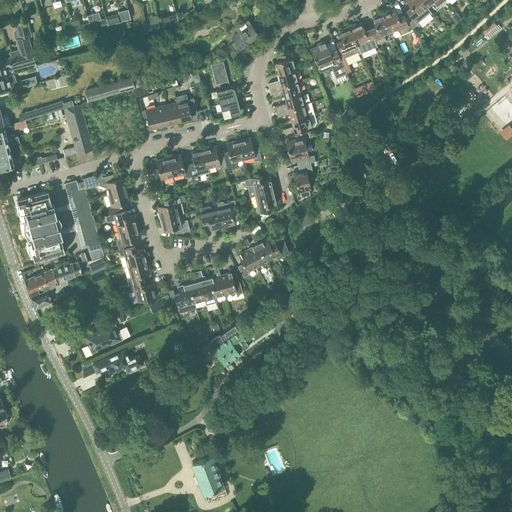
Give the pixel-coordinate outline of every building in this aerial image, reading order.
[(406,10),(410,15),(408,17),(407,17),(412,26),(413,26),(416,22),(417,23),(431,11),(427,7),(421,0),(405,0),(411,6),(406,10)] [(383,11),(391,31),(398,28),(400,34),(410,30),(413,26),(412,26),(407,17),(405,18),(404,14),(398,17),(395,8),(389,10),(389,9),(384,11),(383,11)] [(99,11),(87,14),(90,22),(101,19),(99,11)] [(370,28),(376,44),(386,40),(384,34),(391,31),(383,11),(381,12),(377,14),(377,15),(372,17),(375,26),(370,28)] [(187,12),(181,15),(185,21),(190,18),(188,14),(187,12)] [(119,13),(106,17),(108,25),(121,21),(119,13)] [(454,13),(449,17),(454,24),(459,19),(454,13)] [(165,17),(159,18),(161,28),(164,28),(167,26),(165,17)] [(27,20),(15,23),(18,38),(16,38),(19,49),(9,51),(11,57),(0,60),(0,73),(13,70),(13,71),(36,65),(35,60),(34,60),(28,37),(31,37),(27,20)] [(244,53),(241,48),(259,35),(248,20),(236,29),(239,33),(232,37),(235,41),(230,44),(235,52),(231,55),(235,60),(244,53)] [(161,29),(159,21),(148,24),(149,32),(161,29)] [(376,44),(370,28),(365,30),(361,22),(356,24),(355,23),(351,25),(349,25),(358,47),(360,52),(360,53),(377,46),(376,44)] [(501,28),(498,24),(498,23),(484,34),(487,39),(501,28)] [(343,59),(360,52),(358,47),(349,25),(348,26),(343,28),(344,29),(338,31),(342,40),(336,42),(343,59)] [(336,77),(346,73),(336,49),(330,52),(325,40),(317,43),(318,45),(310,48),(315,60),(318,67),(320,71),(331,66),(336,77)] [(458,51),(460,55),(467,49),(464,46),(458,51)] [(287,70),(295,68),(290,51),(278,54),(280,60),(275,61),(278,73),(287,70)] [(211,66),(216,83),(220,82),(216,65),(211,66)] [(299,80),(295,68),(287,70),(278,73),(279,78),(279,79),(268,82),(269,88),(292,81),(299,80)] [(13,70),(0,73),(0,88),(10,85),(12,90),(28,86),(25,78),(16,80),(14,74),(13,70)] [(131,76),(84,89),(87,100),(132,87),(135,87),(143,84),(139,74),(132,77),(131,76)] [(302,91),(299,80),(292,81),(269,88),(271,93),(282,90),(283,91),(285,96),(291,95),(302,91)] [(149,91),(147,85),(146,83),(143,84),(135,87),(132,87),(135,96),(149,91)] [(363,83),(352,87),(356,96),(367,92),(363,83)] [(220,103),(237,99),(234,88),(231,86),(216,90),(220,103)] [(305,103),(302,91),(291,95),(285,96),(286,101),(285,102),(274,105),(276,111),(297,105),(305,103)] [(186,93),(175,96),(177,101),(181,119),(192,117),(191,115),(197,113),(193,98),(188,99),(186,93)] [(237,99),(220,103),(223,117),(238,113),(240,110),(237,99)] [(62,100),(21,113),(23,119),(64,106),(62,100)] [(181,119),(177,101),(166,104),(170,122),(181,119)] [(313,113),(310,101),(305,103),(297,105),(276,111),(277,116),(288,113),(290,114),(291,119),(299,117),(313,113)] [(65,155),(93,148),(81,103),(64,107),(75,145),(63,148),(65,155)] [(170,122),(166,104),(155,107),(160,125),(170,122)] [(160,125),(155,107),(145,109),(149,127),(160,125)] [(0,109),(0,126),(4,125),(10,124),(7,114),(1,115),(0,109)] [(281,128),(282,134),(311,126),(313,125),(315,122),(313,113),(299,117),(291,119),(292,124),(292,125),(281,128)] [(511,127),(508,123),(499,131),(506,139),(511,134),(511,127)] [(6,135),(4,125),(0,126),(0,140),(11,137),(11,134),(6,135)] [(0,156),(11,154),(9,144),(19,141),(18,136),(11,137),(0,140),(0,156)] [(298,165),(310,162),(315,161),(314,155),(309,156),(304,136),(286,141),(291,161),(296,159),(298,165)] [(238,140),(242,159),(254,156),(255,160),(261,159),(258,146),(253,148),(250,137),(238,140)] [(242,159),(238,140),(226,142),(229,154),(223,155),(226,167),(227,170),(233,169),(233,167),(237,166),(236,160),(242,159)] [(203,148),(208,167),(219,165),(220,169),(226,167),(223,155),(218,156),(215,145),(203,148)] [(194,162),(188,163),(191,176),(197,174),(198,175),(209,172),(208,167),(203,148),(191,151),(194,162)] [(11,154),(0,156),(0,168),(14,165),(11,154)] [(168,157),(173,176),(184,173),(185,177),(191,176),(188,163),(183,165),(180,154),(168,157)] [(173,176),(168,157),(156,159),(159,171),(153,172),(156,184),(163,183),(162,179),(173,176)] [(310,162),(298,165),(299,170),(293,172),(298,191),(300,191),(301,196),(302,197),(310,195),(309,194),(310,194),(309,189),(311,188),(307,174),(313,172),(310,162)] [(101,173),(83,178),(86,188),(99,184),(106,187),(108,194),(116,192),(127,189),(124,177),(112,180),(111,174),(102,176),(101,173)] [(250,196),(255,195),(260,194),(274,190),(271,178),(260,181),(259,175),(244,179),(245,185),(247,185),(250,196)] [(76,179),(64,183),(67,194),(71,193),(86,245),(88,245),(89,250),(102,247),(85,187),(79,189),(77,182),(76,179)] [(109,215),(122,211),(119,204),(130,201),(127,189),(116,192),(108,194),(111,205),(107,206),(109,215)] [(52,204),(48,190),(17,198),(19,206),(21,205),(34,252),(32,252),(34,260),(65,251),(61,237),(63,237),(53,203),(52,204)] [(277,202),(274,190),(260,194),(255,195),(258,206),(254,207),(255,214),(267,211),(266,205),(277,202)] [(320,215),(344,197),(340,192),(316,210),(320,215)] [(160,218),(179,214),(183,213),(181,201),(185,200),(183,194),(163,199),(165,204),(157,206),(160,218)] [(218,207),(222,227),(234,224),(232,212),(237,211),(234,199),(228,200),(229,201),(225,202),(222,200),(217,201),(218,207)] [(222,227),(218,207),(211,209),(211,207),(209,205),(199,207),(202,220),(208,218),(211,229),(222,227)] [(122,211),(109,215),(106,215),(108,221),(111,220),(113,222),(115,224),(116,224),(118,231),(137,226),(134,214),(123,217),(122,211)] [(179,214),(160,218),(163,230),(174,227),(176,233),(190,230),(187,219),(181,220),(179,214)] [(300,220),(303,226),(311,223),(307,216),(300,220)] [(137,226),(118,231),(120,238),(116,239),(119,249),(131,246),(130,240),(140,237),(137,226)] [(267,238),(256,244),(266,261),(276,256),(277,259),(289,252),(283,236),(270,243),(267,238)] [(248,249),(257,266),(266,261),(256,244),(248,249)] [(131,246),(119,249),(121,255),(125,254),(128,265),(147,260),(144,248),(133,251),(131,246)] [(89,250),(92,259),(101,257),(104,256),(102,247),(89,250)] [(257,266),(248,249),(238,254),(243,263),(237,266),(243,277),(249,274),(248,271),(257,266)] [(92,259),(87,260),(91,274),(99,271),(99,270),(105,269),(101,257),(92,259)] [(147,260),(128,265),(131,277),(127,278),(128,284),(141,280),(139,275),(150,272),(147,260)] [(61,265),(66,278),(67,281),(77,277),(76,275),(81,273),(77,261),(72,263),(71,261),(61,265)] [(61,265),(51,268),(57,281),(66,278),(61,265)] [(51,268),(41,273),(48,288),(39,292),(38,290),(29,294),(35,307),(41,304),(43,309),(53,305),(51,300),(52,299),(59,296),(58,295),(65,293),(62,285),(68,283),(67,281),(66,278),(57,281),(51,268)] [(215,296),(209,277),(205,279),(204,275),(202,275),(201,270),(197,271),(205,299),(206,305),(216,302),(215,296)] [(189,283),(194,302),(205,299),(197,271),(192,272),(195,281),(189,283)] [(220,274),(219,271),(215,272),(213,273),(214,276),(209,277),(215,296),(225,294),(220,274)] [(41,273),(41,272),(24,281),(29,294),(38,290),(39,292),(48,288),(41,273)] [(220,274),(225,294),(236,291),(236,294),(242,292),(239,280),(234,281),(231,272),(220,274)] [(285,272),(278,276),(280,281),(287,278),(285,272)] [(141,280),(128,284),(119,286),(120,293),(134,289),(137,301),(156,295),(153,283),(142,286),(141,280)] [(196,309),(194,302),(189,283),(178,286),(181,296),(175,297),(180,313),(196,309)] [(168,294),(149,302),(154,312),(172,304),(168,294)] [(299,314),(289,299),(287,296),(268,310),(276,321),(287,314),(291,320),(299,314)] [(89,344),(91,350),(110,342),(111,344),(123,339),(114,320),(98,327),(99,329),(83,337),(86,343),(87,342),(88,344),(89,344)] [(240,330),(239,331),(235,325),(220,335),(210,341),(225,363),(240,353),(239,352),(242,350),(243,350),(249,346),(245,339),(240,330)] [(279,345),(280,338),(273,337),(272,345),(279,345)] [(125,349),(98,360),(92,363),(96,371),(109,365),(112,372),(125,366),(127,370),(143,363),(139,354),(129,359),(125,349)] [(200,459),(192,462),(204,493),(211,490),(212,490),(216,489),(215,488),(223,485),(211,454),(204,457),(203,457),(199,458),(200,459)] [(269,488),(262,491),(264,497),(271,494),(269,488)]
